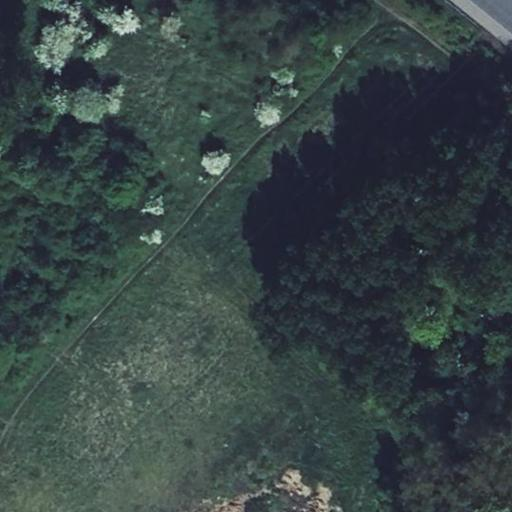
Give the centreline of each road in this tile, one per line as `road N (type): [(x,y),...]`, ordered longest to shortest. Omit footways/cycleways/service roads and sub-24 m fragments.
road 1 (track): [(0,413),(386,15)]
road 2 (track): [(184,223),(315,361),(288,437),(215,511)]
road 3 (track): [(386,15),(511,117)]
